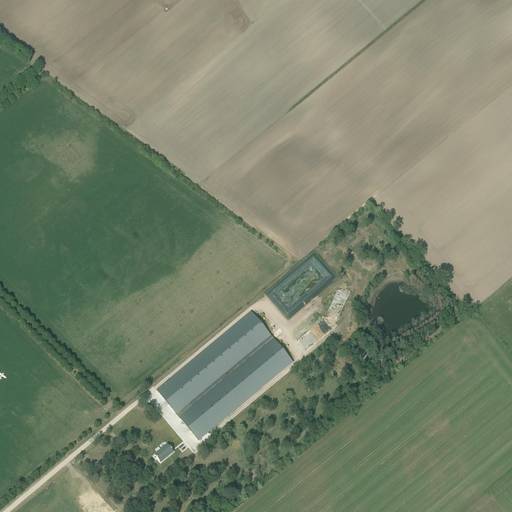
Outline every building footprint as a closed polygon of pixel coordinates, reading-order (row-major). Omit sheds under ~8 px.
[(372,265),(359,276),(364,282),(377,271),(372,265)] [(271,337),(251,313),(155,392),(175,416),(271,337)] [(272,339),(177,419),(198,443),(292,364),(272,339)] [(167,435),(169,439),(176,435),(173,431),(167,435)] [(160,463),(172,453),(165,445),(153,455),(160,463)]
